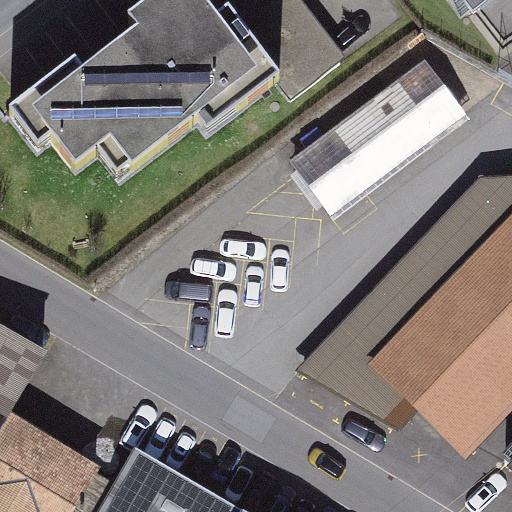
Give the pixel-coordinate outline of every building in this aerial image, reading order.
[(236,39),(205,0),(203,0),(153,39),(163,51),(104,96),(92,81),(30,129),(61,168),(74,158),(97,188),(118,172),(136,194),(151,182),(156,189),(217,142),(226,153),(301,95),(249,29),(236,39)] [(463,0),(474,13),(490,0),(463,0)] [(474,128),(435,75),(298,177),(337,230),(474,128)] [(511,434),(511,196),(495,197),(310,389),(411,447),(429,428),(474,472),(511,434)] [(0,468),(21,433),(0,420),(0,468)] [(0,468),(0,511),(111,511),(123,492),(21,433),(0,468)] [(236,511),(148,458),(114,511),(236,511)]
